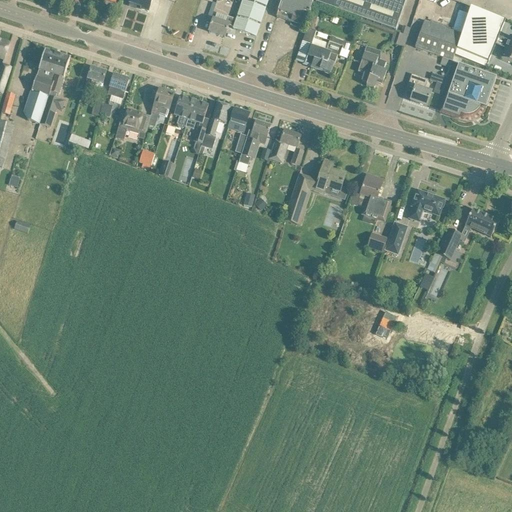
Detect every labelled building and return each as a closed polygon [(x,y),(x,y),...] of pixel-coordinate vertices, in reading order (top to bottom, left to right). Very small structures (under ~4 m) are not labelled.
[(131,0),(130,4),(142,8),(141,10),(148,12),(150,6),(152,0),(131,0)] [(243,0),(236,20),(234,28),(233,29),(256,37),(268,0),(243,0)] [(313,0),(281,0),(276,17),(291,22),(290,25),(297,28),(298,25),(300,20),(306,22),(313,0)] [(316,0),(316,3),(396,31),(406,0),(316,0)] [(470,7),(455,56),(486,68),(495,45),(498,38),(505,21),(470,7)] [(229,26),(234,28),(236,20),(227,17),(225,24),(213,20),(209,32),(225,38),(229,26)] [(440,65),(450,69),(461,34),(446,29),(447,26),(430,21),(429,23),(424,22),(415,49),(442,59),(440,65)] [(408,37),(411,30),(403,27),(401,34),(408,37)] [(316,32),(307,29),(302,42),(311,45),(316,32)] [(408,37),(401,34),(395,32),(391,43),(405,49),(408,37)] [(346,60),(352,45),(331,37),(326,52),(311,47),(310,48),(307,57),(314,59),(311,67),(330,74),(333,64),(335,64),(337,57),(346,60)] [(501,59),(511,63),(511,37),(510,37),(501,59)] [(0,58),(4,60),(10,44),(0,40),(0,58)] [(56,54),(45,51),(24,115),(28,121),(40,125),(49,97),(51,93),(56,76),(50,74),(56,54)] [(56,54),(50,74),(56,76),(51,93),(57,95),(58,95),(70,59),(56,54)] [(364,54),(361,63),(358,73),(364,75),(362,82),(367,84),(366,86),(374,89),(377,79),(383,81),(387,72),(383,70),(386,63),(376,59),(377,58),(364,54)] [(480,107),(480,106),(486,108),(496,78),(458,65),(442,112),(459,118),(460,114),(462,115),(463,115),(465,116),(466,116),(468,116),(469,116),(470,115),(471,115),(472,115),(473,114),(474,113),(475,113),(476,112),(477,111),(478,110),(479,109),(479,108),(480,107)] [(2,66),(0,71),(0,93),(2,94),(11,69),(2,66)] [(88,80),(80,101),(89,104),(96,83),(103,85),(106,73),(91,68),(88,78),(87,80),(88,80)] [(430,81),(444,86),(447,79),(432,74),(430,81)] [(428,80),(412,75),(408,87),(414,89),(410,101),(427,107),(430,97),(432,92),(425,90),(428,80)] [(110,88),(107,95),(112,97),(110,102),(121,106),(123,100),(125,93),(126,90),(129,81),(114,76),(111,85),(110,88)] [(152,114),(158,116),(167,119),(169,111),(174,95),(173,95),(173,93),(172,92),(169,91),(168,92),(167,93),(159,90),(159,92),(153,90),(150,100),(155,102),(152,114)] [(7,93),(3,113),(11,114),(16,94),(7,93)] [(49,97),(40,125),(50,129),(56,109),(52,108),(55,99),(57,95),(51,93),(49,97)] [(174,116),(179,118),(177,125),(178,125),(178,127),(179,128),(183,129),(184,128),(184,127),(186,127),(194,102),(180,97),(174,116)] [(194,102),(186,127),(193,130),(196,123),(200,124),(202,125),(208,106),(194,102)] [(219,123),(225,125),(230,108),(217,104),(212,120),(211,120),(206,136),(205,135),(201,147),(204,148),(212,150),(216,138),(214,137),(219,123)] [(112,107),(102,105),(99,116),(109,119),(112,107)] [(144,141),(151,117),(124,109),(115,139),(124,141),(127,131),(139,134),(138,139),(144,141)] [(234,109),(231,119),(228,128),(244,133),(250,114),(234,109)] [(0,167),(2,168),(14,126),(0,121),(0,167)] [(252,132),(249,131),(247,137),(241,155),(239,161),(239,163),(247,166),(250,157),(252,158),(256,144),(257,145),(260,136),(267,138),(271,127),(256,122),(252,132)] [(193,143),(201,145),(207,126),(202,125),(200,124),(193,143)] [(276,142),(270,160),(281,164),(287,145),(297,148),(298,146),(301,137),(284,131),(281,141),(280,143),(276,142)] [(241,155),(247,137),(240,135),(235,153),(241,155)] [(88,141),(72,136),(70,142),(89,148),(91,140),(89,139),(88,141)] [(291,165),(299,168),(304,153),(296,150),(291,165)] [(150,171),(155,155),(143,151),(138,167),(150,171)] [(171,180),(176,166),(164,162),(159,176),(171,180)] [(312,180),(309,189),(315,191),(324,194),(330,196),(332,189),(340,192),(342,185),(345,176),(331,171),(333,164),(325,162),(318,181),(312,180)] [(195,168),(193,177),(199,179),(202,170),(195,168)] [(299,175),(284,221),(300,227),(311,193),(307,191),(307,188),(297,185),(300,175),(299,175)] [(367,175),(360,195),(367,198),(361,215),(378,220),(384,203),(377,200),(381,188),(375,186),(378,179),(367,175)] [(13,176),(10,185),(19,188),(22,179),(13,176)] [(417,191),(412,207),(413,208),(409,219),(419,222),(423,211),(439,216),(442,208),(443,208),(445,203),(443,203),(444,201),(417,191)] [(360,195),(354,193),(351,204),(357,206),(360,195)] [(260,198),(254,204),(261,211),(267,205),(260,198)] [(448,229),(436,255),(446,259),(450,249),(454,251),(459,241),(464,243),(471,229),(490,238),(498,221),(473,210),(469,217),(467,217),(464,223),(466,224),(461,235),(448,229)] [(18,222),(16,229),(29,233),(32,226),(18,222)] [(385,251),(398,256),(404,237),(391,233),(385,251)] [(368,248),(383,253),(387,239),(372,235),(368,248)] [(439,267),(428,292),(436,296),(448,271),(439,267)] [(398,316),(386,312),(378,335),(389,339),(398,316)] [(443,336),(428,331),(414,367),(429,373),(443,336)]
